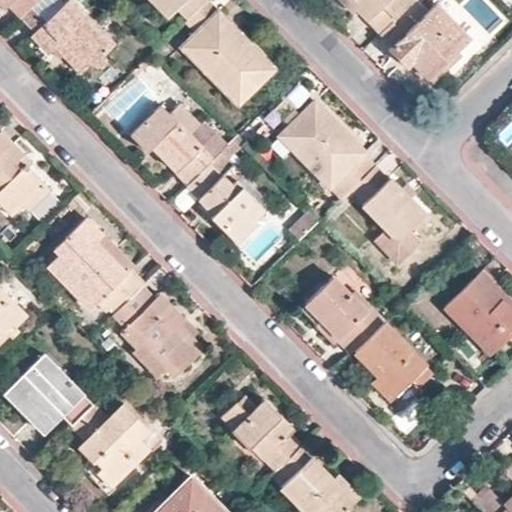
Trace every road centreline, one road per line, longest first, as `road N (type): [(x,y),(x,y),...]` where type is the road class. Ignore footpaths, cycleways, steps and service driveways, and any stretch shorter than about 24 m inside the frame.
road 1 (residential): [(0,66),(411,484),(511,387)]
road 2 (residential): [(426,154),(276,0)]
